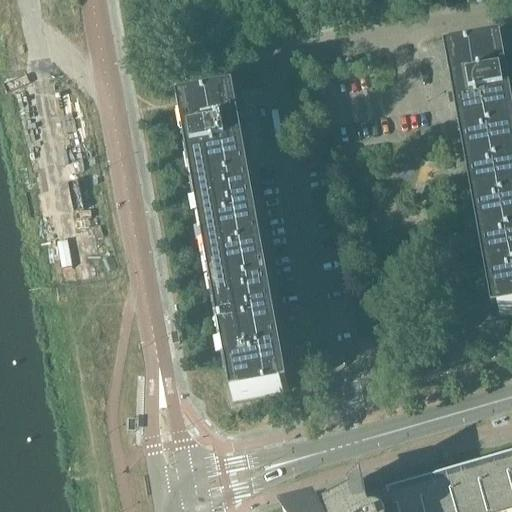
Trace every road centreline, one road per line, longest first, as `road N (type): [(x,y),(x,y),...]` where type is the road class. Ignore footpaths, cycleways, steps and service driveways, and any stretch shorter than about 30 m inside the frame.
road 1 (unclassified): [(178,490),(93,0)]
road 2 (unclassified): [(340,447),(281,123)]
road 3 (residential): [(281,123),(269,59),(393,36)]
road 4 (residential): [(281,123),(406,97),(393,36)]
road 5 (secondary): [(340,447),(511,398)]
road 6 (secondary): [(178,490),(340,447)]
road 7 (residential): [(393,36),(511,12)]
